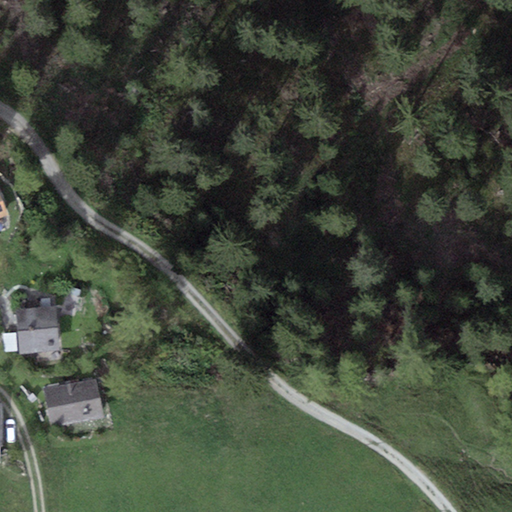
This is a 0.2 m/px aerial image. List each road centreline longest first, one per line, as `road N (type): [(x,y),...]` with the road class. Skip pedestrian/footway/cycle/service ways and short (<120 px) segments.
road 1 (track): [(451,511),(369,438),(295,402),(181,282),(67,196),(0,112)]
road 2 (track): [(0,396),(33,468),(38,511)]
